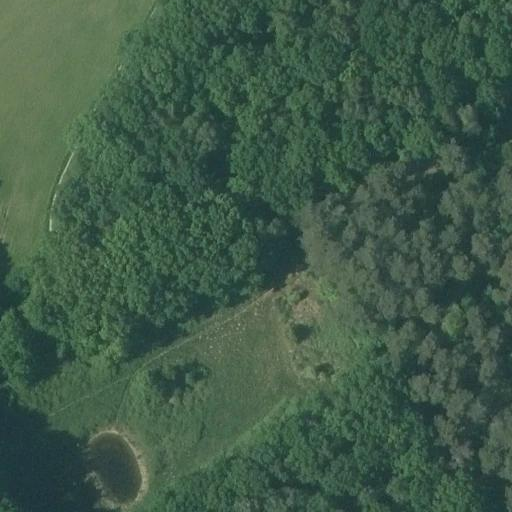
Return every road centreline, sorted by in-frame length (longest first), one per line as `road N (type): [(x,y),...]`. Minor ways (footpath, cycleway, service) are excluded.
road 1 (track): [(58,295),(57,227),(181,0)]
road 2 (track): [(58,295),(294,209)]
road 3 (track): [(294,209),(511,139)]
